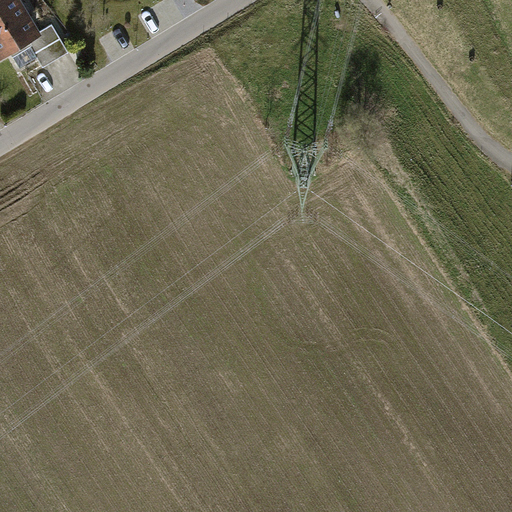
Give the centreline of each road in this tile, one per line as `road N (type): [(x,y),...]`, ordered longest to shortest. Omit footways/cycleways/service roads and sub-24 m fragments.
road 1 (residential): [(238,0),(0,143)]
road 2 (unclassified): [(371,0),(468,123),(511,160)]
